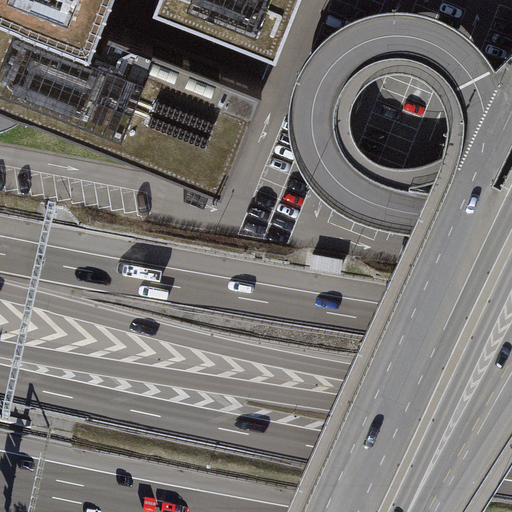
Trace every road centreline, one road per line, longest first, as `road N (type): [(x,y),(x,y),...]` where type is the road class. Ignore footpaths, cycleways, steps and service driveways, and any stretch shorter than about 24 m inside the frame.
road 1 (motorway): [(511,398),(255,354),(0,289)]
road 2 (motorway): [(511,480),(0,381)]
road 3 (motorway): [(511,341),(0,254)]
road 4 (motorway): [(511,428),(0,348)]
road 5 (primary): [(458,264),(345,511)]
road 6 (primary): [(409,511),(442,418),(511,271)]
road 7 (secondary): [(410,511),(511,346)]
road 8 (secondary): [(511,96),(485,152),(458,264)]
road 9 (motorway): [(0,486),(126,511)]
